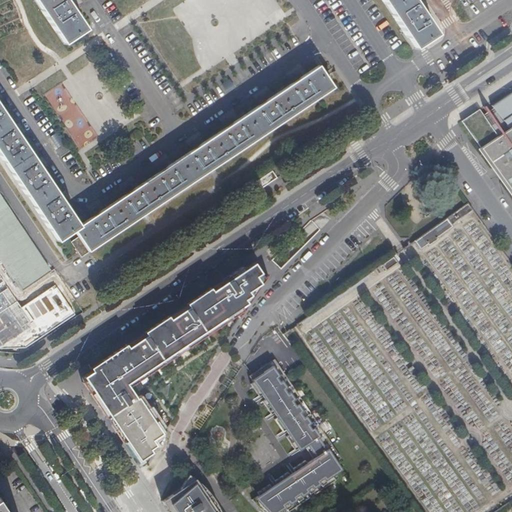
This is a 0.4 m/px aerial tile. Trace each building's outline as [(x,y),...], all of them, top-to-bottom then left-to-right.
[(31,0),(62,45),(83,31),(71,13),(69,10),(67,7),(62,0),(31,0)] [(380,0),(414,50),(436,35),(423,16),(420,12),(418,9),(412,0),(380,0)] [(226,59),(231,67),(238,62),(233,54),(226,59)] [(246,115),(261,137),(274,128),(332,90),(317,68),(298,81),(296,82),(292,85),(265,103),(262,105),(259,107),(246,115)] [(479,112),(461,124),(494,170),(511,196),(511,93),(491,108),(493,111),(483,118),(479,112)] [(0,160),(6,170),(28,156),(24,150),(19,141),(15,135),(0,113),(0,160)] [(261,137),(246,115),(231,125),(228,127),(225,129),(211,139),(223,154),(227,160),(248,146),(261,137)] [(57,148),(64,143),(56,132),(49,137),(57,148)] [(144,183),(160,205),(227,160),(223,154),(211,139),(199,147),(196,149),(193,151),(165,170),(162,171),(159,174),(144,183)] [(28,156),(6,170),(25,198),(55,242),(72,232),(77,228),(64,209),(60,204),(41,176),(39,171),(37,170),(28,156)] [(266,175),(254,182),(257,187),(269,180),(266,175)] [(160,205),(144,183),(131,192),(128,194),(126,196),(98,214),(94,217),(92,218),(77,228),(72,232),(77,239),(70,244),(79,259),(143,217),(160,205)] [(0,259),(21,292),(48,275),(0,202),(0,259)] [(472,212),(467,205),(413,243),(418,250),(420,251),(427,246),(428,248),(437,241),(436,239),(452,229),(451,227),(472,212)] [(396,265),(391,258),(380,266),(385,273),(396,265)] [(224,282),(109,359),(92,371),(84,376),(85,380),(100,403),(125,440),(139,460),(151,452),(149,449),(152,447),(155,450),(167,429),(164,429),(141,395),(137,397),(129,386),(237,315),(239,318),(267,275),(257,260),(247,267),(244,267),(223,281),(224,282)] [(223,281),(244,267),(242,266),(222,279),(223,281)] [(185,306),(223,281),(222,279),(90,368),(91,369),(109,357),(120,349),(185,306)] [(224,282),(223,281),(185,306),(120,349),(109,357),(109,359),(224,282)] [(92,371),(109,359),(109,357),(91,369),(92,371)] [(299,464),(319,491),(334,481),(335,479),(332,476),(342,469),(336,460),(340,458),(331,444),(298,394),(294,387),(288,379),(274,359),(262,367),(249,375),(253,381),(250,384),(253,388),(258,396),(260,394),(262,394),(265,399),(262,401),(270,413),(275,411),(278,409),(281,414),(278,416),(274,419),(282,431),(287,428),(290,426),(293,431),(290,433),(286,436),(294,449),(301,445),(306,442),(317,459),(308,465),(306,462),(305,460),(299,464)] [(123,441),(125,440),(100,403),(100,407),(123,441)] [(306,442),(301,445),(303,448),(305,447),(312,458),(306,462),(308,465),(317,459),(306,442)] [(265,487),(284,511),(287,511),(319,491),(299,464),(292,469),(295,473),(297,476),(292,479),(290,476),(287,472),(275,480),(277,485),(279,488),(274,491),(272,488),(269,484),(265,487)] [(220,511),(219,508),(214,500),(209,493),(204,487),(195,479),(191,475),(188,474),(180,488),(192,480),(194,482),(197,484),(201,488),(204,492),(207,495),(208,497),(211,501),(212,503),(214,506),(215,510),(216,511),(220,511)] [(180,488),(161,501),(166,508),(168,511),(216,511),(215,510),(214,506),(212,503),(211,501),(208,497),(207,495),(204,492),(201,488),(197,484),(194,482),(192,480),(180,488)] [(284,511),(265,487),(257,492),(258,495),(251,499),(263,511),(284,511)]
